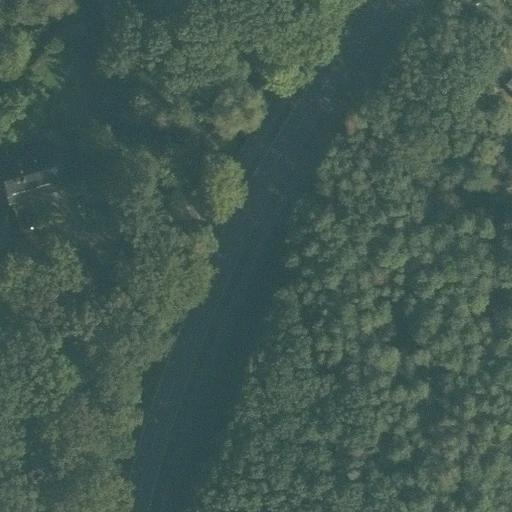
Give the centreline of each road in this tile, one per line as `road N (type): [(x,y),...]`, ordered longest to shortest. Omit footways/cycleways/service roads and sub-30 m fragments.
road 1 (secondary): [(134,511),(194,331),(257,201)]
road 2 (residential): [(257,201),(0,268)]
road 3 (secondary): [(257,201),(382,0)]
road 4 (residential): [(511,103),(417,5)]
